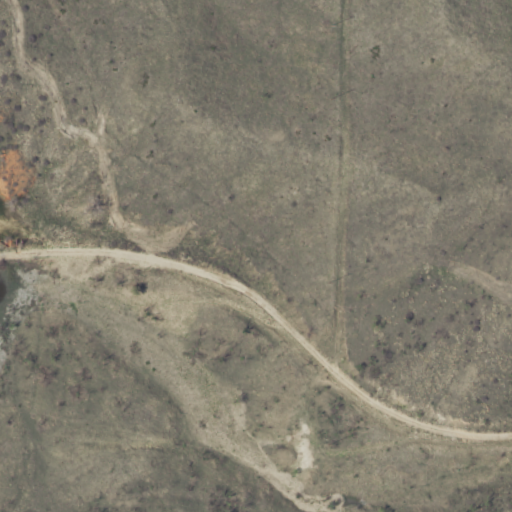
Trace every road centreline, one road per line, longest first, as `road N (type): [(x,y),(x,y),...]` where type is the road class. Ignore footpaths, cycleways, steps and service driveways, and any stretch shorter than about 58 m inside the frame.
road 1 (track): [(0,259),(182,280),(281,364),(313,369),(360,422),(511,450)]
road 2 (track): [(334,0),(334,348),(313,369)]
